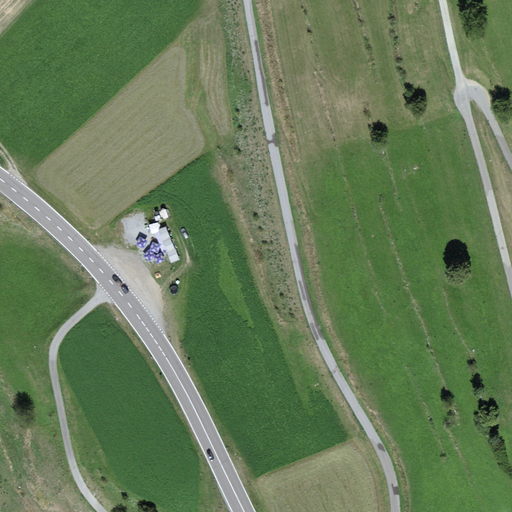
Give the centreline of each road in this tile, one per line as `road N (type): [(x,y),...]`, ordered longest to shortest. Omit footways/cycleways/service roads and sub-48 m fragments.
road 1 (unclassified): [(394,511),(385,459),(320,340),(305,294),(248,0)]
road 2 (primary): [(247,511),(138,316),(100,268),(0,178)]
road 3 (unclassified): [(511,278),(463,102),(466,91),(480,95),(511,156)]
